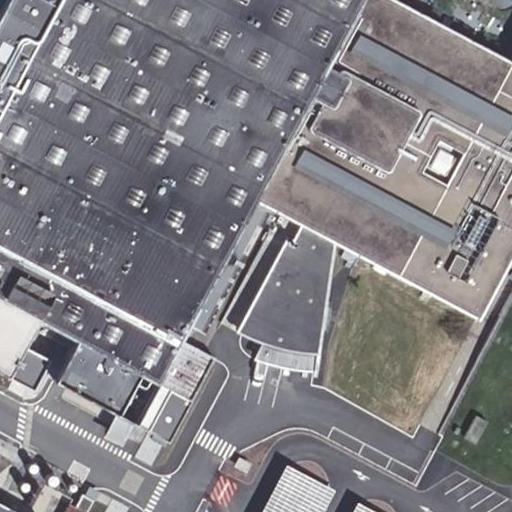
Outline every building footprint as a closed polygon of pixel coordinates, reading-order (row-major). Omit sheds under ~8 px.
[(268,204),(300,222),(292,236),(285,233),(250,297),(257,300),(247,335),(260,339),(280,346),(299,350),(298,359),(316,363),(333,240),(475,315),(511,245),(511,0),(0,0),(0,370),(16,379),(23,366),(15,361),(39,318),(73,336),(51,376),(167,439),(212,355),(176,336),(184,322),(200,331),(268,204)] [(257,300),(250,297),(234,328),(247,335),(257,300)] [(280,346),(260,339),(256,349),(272,354),(289,358),(294,359),(298,359),(299,350),(280,346)] [(463,433),(475,439),(487,418),(475,411),(463,433)] [(316,511),(331,486),(281,459),(253,511),(316,511)] [(101,494),(90,488),(82,501),(93,507),(101,494)] [(0,511),(37,511),(0,492),(0,511)] [(380,511),(354,498),(346,511),(380,511)] [(91,511),(93,509),(75,500),(68,511),(91,511)]
